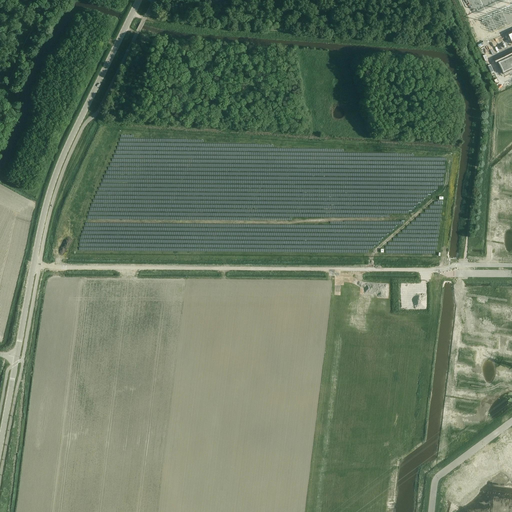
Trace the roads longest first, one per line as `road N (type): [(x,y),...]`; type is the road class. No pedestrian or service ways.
road 1 (unclassified): [(33,265),(445,270)]
road 2 (tertiary): [(33,265),(62,157),(139,0)]
road 3 (unknown): [(65,0),(37,41),(0,142)]
